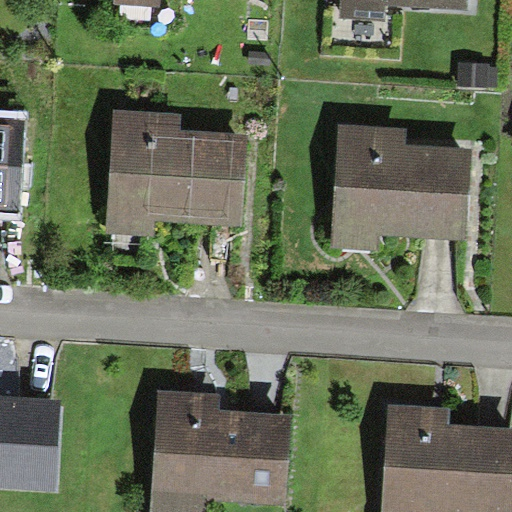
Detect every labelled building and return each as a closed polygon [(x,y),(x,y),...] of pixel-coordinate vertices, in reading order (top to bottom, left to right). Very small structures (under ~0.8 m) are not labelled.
[(108,0),(108,8),(152,11),(152,0),(213,0),(234,1),(233,0),(108,0)] [(335,0),(334,23),(379,25),(380,8),(458,11),(458,0),(335,0)] [(105,118),(97,236),(146,239),(147,224),(232,230),(238,141),(174,137),(175,122),(105,118)] [(511,126),(502,147),(511,151),(511,126)] [(0,213),(9,214),(13,130),(0,128),(0,213)] [(399,139),(332,135),(325,252),(368,254),(369,238),(455,243),(460,158),(398,154),(399,139)] [(150,399),(143,511),(198,511),(199,505),(276,509),(281,426),(214,422),(215,403),(150,399)] [(0,494),(47,495),(48,409),(0,407),(0,494)] [(441,417),(379,412),(371,511),(505,511),(510,438),(440,433),(441,417)]
